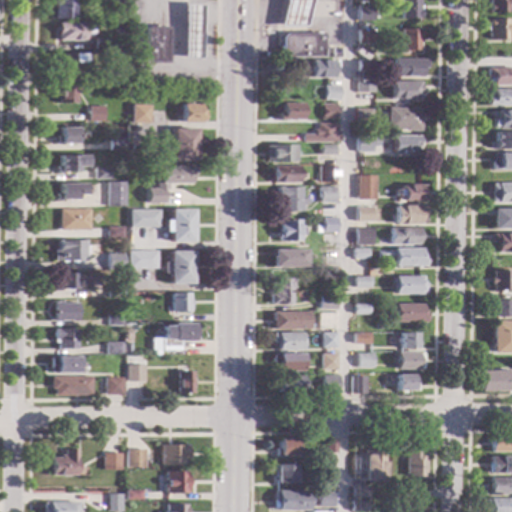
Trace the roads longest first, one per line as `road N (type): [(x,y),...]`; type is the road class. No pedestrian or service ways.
road 1 (residential): [(511,413),(0,421)]
road 2 (secondary): [(232,511),(238,0)]
road 3 (residential): [(18,0),(12,511)]
road 4 (residential): [(454,0),(450,511)]
